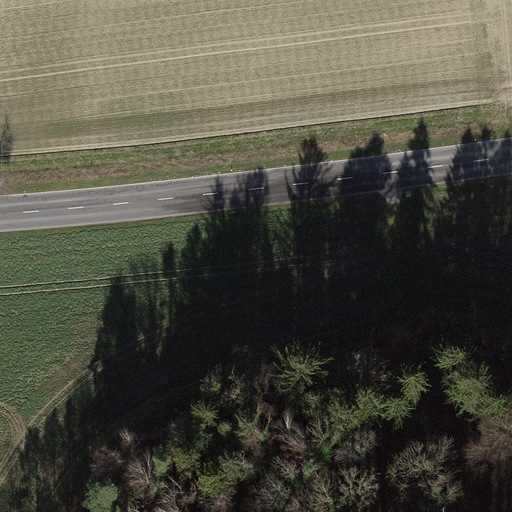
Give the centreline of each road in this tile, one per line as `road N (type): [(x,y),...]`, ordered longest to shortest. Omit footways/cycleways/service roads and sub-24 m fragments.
road 1 (tertiary): [(511,159),(0,212)]
road 2 (track): [(394,177),(411,328)]
